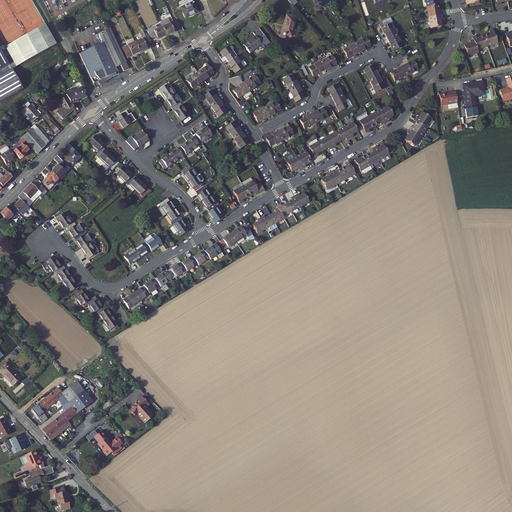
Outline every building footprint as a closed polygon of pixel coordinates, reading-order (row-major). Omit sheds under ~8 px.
[(442,15),(441,10),(438,11),(437,5),(425,7),(427,18),(442,15)] [(197,16),(192,6),(180,12),(185,22),(197,16)] [(290,39),(297,19),(286,15),(279,34),(290,39)] [(441,26),(440,20),(442,20),(442,15),(427,18),(429,28),(441,26)] [(393,37),(384,19),(375,24),(384,42),(393,37)] [(177,35),(172,23),(167,25),(169,28),(161,31),(165,40),(177,35)] [(39,54),(56,45),(45,25),(5,46),(13,62),(16,67),(39,54)] [(165,40),(161,31),(160,27),(154,29),(156,33),(151,35),(150,32),(146,34),(150,44),(155,42),(156,44),(165,40)] [(502,41),(498,28),(494,30),(494,32),(488,34),(492,44),(502,41)] [(259,44),(265,40),(259,32),(254,36),(250,32),(238,42),(245,51),(257,41),(259,44)] [(125,67),(109,33),(98,38),(101,46),(114,72),(118,70),(125,67)] [(492,44),(488,34),(483,36),(482,34),(478,35),(479,37),(483,48),(492,44)] [(399,49),(393,37),(384,42),(390,54),(399,49)] [(483,48),(479,37),(475,39),(476,42),(470,44),(472,49),(468,50),(470,55),(484,50),(483,48)] [(151,52),(145,39),(139,41),(140,44),(133,47),(138,58),(151,52)] [(356,54),(368,48),(363,39),(351,45),(356,54)] [(138,58),(133,47),(131,42),(124,46),(126,49),(121,51),(126,62),(130,60),(131,61),(138,58)] [(356,54),(351,45),(340,51),(344,60),(356,54)] [(92,89),(94,88),(96,87),(97,90),(118,80),(114,72),(101,46),(91,51),(79,57),(76,58),(92,89)] [(233,57),(225,46),(217,52),(225,63),(233,57)] [(0,69),(9,65),(0,49),(0,69)] [(18,77),(54,58),(51,50),(14,69),(18,77)] [(64,63),(65,64),(71,59),(67,55),(51,69),(54,72),(64,63)] [(237,62),(233,57),(225,63),(232,73),(241,67),(244,64),(240,59),(237,62)] [(321,72),(333,66),(329,57),(317,63),(321,72)] [(9,65),(0,69),(0,102),(22,90),(11,70),(16,67),(13,62),(9,65)] [(321,72),(317,63),(305,69),(309,78),(321,72)] [(416,73),(410,63),(397,70),(402,80),(416,73)] [(209,73),(203,65),(192,72),(198,81),(209,73)] [(128,73),(125,67),(118,70),(121,77),(128,73)] [(375,80),(369,67),(359,72),(366,84),(375,80)] [(402,80),(397,70),(386,75),(391,85),(402,80)] [(198,81),(192,72),(181,80),(187,89),(198,81)] [(258,85),(251,75),(240,82),(247,92),(258,85)] [(296,87),(290,75),(280,80),(286,93),(296,87)] [(482,93),(488,92),(487,84),(491,83),(490,78),(473,81),(473,85),(472,86),(475,106),(473,106),(474,115),(485,113),(482,93)] [(381,91),(375,80),(366,84),(372,96),(381,91)] [(247,92),(240,82),(229,90),(236,100),(247,92)] [(171,97),(163,86),(155,91),(163,103),(171,97)] [(465,103),(462,86),(455,87),(446,89),(449,102),(455,101),(456,105),(465,103)] [(302,100),(296,87),(286,93),(292,105),(302,100)] [(338,99),(332,87),(323,91),(329,104),(338,99)] [(78,101),(87,97),(83,88),(64,97),(65,99),(69,107),(78,103),(78,101)] [(214,101),(206,90),(198,96),(205,107),(214,101)] [(393,96),(390,90),(384,93),(387,99),(393,96)] [(39,101),(32,93),(29,96),(35,104),(39,101)] [(178,107),(171,97),(163,103),(169,113),(178,107)] [(65,99),(57,104),(62,111),(66,107),(71,113),(72,112),(69,107),(65,99)] [(344,111),(338,99),(329,104),(335,116),(344,111)] [(222,111),(214,101),(205,107),(213,118),(222,111)] [(278,112),(273,102),(262,108),(268,118),(278,112)] [(61,123),(71,113),(66,107),(62,111),(56,117),(61,123)] [(186,117),(178,107),(169,113),(177,124),(186,117)] [(392,117),(386,107),(376,112),(382,125),(386,123),(385,120),(392,117)] [(268,118),(262,108),(252,114),(256,124),(268,118)] [(429,123),(434,114),(424,108),(421,114),(418,113),(417,116),(419,117),(429,123)] [(40,120),(30,109),(23,116),(32,127),(40,120)] [(323,119),(319,110),(308,116),(313,125),(323,119)] [(382,125),(376,112),(367,117),(373,127),(378,125),(379,127),(382,125)] [(130,125),(122,114),(114,120),(121,131),(130,125)] [(313,125),(308,116),(295,122),(299,132),(313,125)] [(373,127),(367,117),(357,122),(364,135),(368,133),(367,130),(373,127)] [(422,134),(429,123),(419,117),(415,124),(413,122),(410,126),(422,134)] [(228,139),(236,134),(229,123),(221,128),(228,139)] [(356,132),(352,123),(342,129),(347,139),(352,136),(351,134),(356,132)] [(203,142),(213,134),(208,126),(198,133),(199,134),(203,142)] [(417,142),(422,134),(410,126),(408,129),(411,131),(407,136),(417,142)] [(288,138),(283,129),(273,134),(278,143),(288,138)] [(347,139),(342,129),(333,134),(337,142),(343,138),(344,141),(347,139)] [(150,140),(144,131),(134,138),(132,136),(126,140),(131,145),(133,148),(135,149),(136,149),(150,140)] [(49,147),(37,133),(33,137),(45,151),(49,147)] [(24,160),(28,155),(23,150),(25,147),(37,160),(45,151),(33,137),(31,134),(23,142),(23,143),(10,156),(13,159),(14,159),(21,165),(25,161),(24,160)] [(203,142),(199,134),(189,141),(195,150),(205,144),(203,142)] [(243,144),(236,134),(228,139),(235,150),(243,144)] [(278,143),(273,134),(260,141),(265,150),(278,143)] [(337,142),(333,134),(324,138),(330,149),(334,146),(333,144),(337,142)] [(103,148),(93,138),(86,145),(96,155),(100,150),(103,148)] [(330,149),(324,138),(315,143),(319,152),(326,148),(328,150),(330,149)] [(195,150),(189,141),(178,148),(185,157),(195,150)] [(397,150),(393,141),(390,141),(387,143),(392,152),(395,151),(397,150)] [(319,152),(315,143),(307,148),(308,150),(311,157),(312,159),(317,156),(315,154),(319,152)] [(392,152),(387,143),(381,147),(379,144),(377,146),(383,158),(392,152)] [(383,158),(377,146),(372,149),(374,151),(369,154),(374,163),(383,158)] [(80,160),(74,155),(67,148),(64,152),(69,157),(65,162),(72,169),(73,168),(74,168),(77,165),(77,164),(77,163),(80,160)] [(185,157),(178,148),(167,156),(174,165),(185,157)] [(109,159),(100,150),(96,155),(93,158),(102,166),(109,159)] [(311,157),(308,150),(303,153),(303,155),(307,160),(311,157)] [(385,161),(397,154),(395,151),(392,152),(383,158),(385,161)] [(15,165),(7,153),(0,156),(0,157),(2,161),(0,162),(5,171),(15,165)] [(374,163),(369,154),(363,157),(361,155),(357,157),(364,169),(374,163)] [(309,164),(307,160),(303,155),(293,160),(300,173),(304,171),(302,168),(309,164)] [(163,173),(174,165),(167,156),(157,163),(163,173)] [(300,173),(293,160),(291,157),(281,162),(289,176),(294,172),(296,175),(300,173)] [(118,167),(109,159),(102,166),(111,175),(118,167)] [(56,184),(63,176),(61,175),(66,170),(56,160),(53,163),(52,165),(57,169),(49,177),(56,184)] [(360,172),(353,160),(348,162),(350,165),(344,168),(350,178),(360,172)] [(350,178),(344,168),(339,171),(338,169),(334,171),(341,183),(350,178)] [(190,179),(183,169),(175,175),(181,185),(190,179)] [(131,181),(121,171),(114,179),(124,188),(126,187),(131,181)] [(343,187),(341,183),(334,171),(330,173),(331,176),(326,179),(331,189),(333,187),(336,192),(343,187)] [(48,193),(57,185),(56,184),(49,177),(47,176),(47,177),(46,176),(45,178),(44,180),(45,181),(40,186),(48,193)] [(197,190),(194,185),(197,183),(193,177),(190,179),(181,185),(189,196),(197,190)] [(0,191),(2,194),(11,183),(6,178),(1,183),(0,182),(0,191)] [(141,187),(133,179),(131,181),(126,187),(134,194),(141,187)] [(43,194),(40,192),(42,190),(34,183),(30,187),(41,197),(43,194)] [(254,197),(250,189),(247,185),(237,190),(243,201),(248,198),(249,199),(254,197)] [(260,194),(255,186),(250,189),(254,197),(260,194)] [(28,211),(39,200),(41,202),(43,199),(41,197),(30,187),(18,200),(17,201),(20,204),(25,210),(27,212),(28,211)] [(149,195),(141,187),(134,194),(142,202),(149,195)] [(204,200),(197,190),(189,196),(196,205),(204,200)] [(237,204),(243,201),(237,190),(228,195),(235,208),(238,206),(237,204)] [(313,199),(308,190),(303,194),(301,192),(299,194),(305,204),(313,199)] [(305,204),(299,194),(295,196),(296,198),(291,200),(296,209),(305,204)] [(211,210),(204,200),(196,205),(203,215),(210,210),(211,210)] [(296,209),(291,200),(286,204),(285,202),(281,204),(283,206),(287,214),(296,209)] [(171,212),(164,202),(162,204),(156,209),(163,219),(171,212)] [(19,217),(25,210),(20,204),(11,212),(13,215),(15,213),(19,217)] [(289,216),(287,214),(283,206),(280,208),(281,210),(276,214),(281,224),(282,225),(287,222),(285,219),(289,216)] [(9,224),(13,220),(11,219),(13,217),(12,216),(9,214),(6,210),(5,211),(3,212),(1,214),(0,215),(0,221),(9,231),(12,228),(9,224)] [(217,220),(210,210),(203,215),(202,216),(208,225),(217,220)] [(177,222),(171,212),(163,219),(168,227),(176,222),(177,222)] [(281,224),(276,214),(270,217),(269,214),(265,216),(272,226),(273,229),(281,224)] [(272,226),(265,216),(262,218),(264,221),(259,224),(264,231),(272,226)] [(68,228),(61,218),(53,223),(60,233),(61,232),(68,228)] [(251,229),(246,220),(235,228),(241,236),(251,229)] [(183,234),(176,222),(168,227),(167,228),(174,239),(183,234)] [(70,242),(78,236),(80,234),(75,228),(72,230),(69,227),(68,228),(61,232),(69,243),(70,242)] [(241,236),(235,228),(223,236),(229,244),(241,236)] [(86,246),(88,244),(87,242),(83,237),(80,239),(78,236),(70,242),(78,252),(86,246)] [(156,246),(150,238),(147,240),(145,237),(138,242),(139,245),(145,252),(146,253),(156,246)] [(230,250),(220,238),(210,245),(215,253),(216,254),(221,250),(224,254),(230,250)] [(86,246),(78,252),(86,262),(94,256),(88,249),(92,246),(90,243),(88,244),(86,246)] [(135,260),(145,252),(139,245),(129,252),(135,260)] [(203,262),(215,253),(210,245),(209,245),(197,253),(203,262)] [(194,253),(201,260),(203,262),(197,253),(196,251),(194,253)] [(135,260),(129,252),(119,259),(125,267),(135,260)] [(191,267),(201,260),(194,253),(185,259),(191,267)] [(56,268),(49,258),(42,264),(44,268),(49,274),(51,273),(56,268)] [(191,267),(185,259),(184,258),(174,265),(180,273),(186,268),(187,269),(191,267)] [(11,270),(15,266),(9,261),(6,265),(11,270)] [(66,277),(59,267),(56,268),(51,273),(59,283),(66,277)] [(171,279),(178,274),(176,271),(174,273),(172,271),(170,268),(159,275),(164,282),(169,288),(174,284),(171,279)] [(154,289),(164,282),(159,275),(159,274),(148,281),(149,282),(154,289)] [(74,288),(66,277),(59,283),(66,293),(74,288)] [(157,292),(154,289),(149,282),(139,290),(145,298),(152,293),(153,295),(157,292)] [(137,304),(145,298),(139,290),(128,298),(134,306),(137,304)] [(86,301),(78,291),(71,296),(78,307),(84,302),(86,301)] [(100,307),(92,296),(86,301),(84,302),(92,313),(94,312),(100,307)] [(138,307),(147,301),(145,298),(137,304),(138,307)] [(100,321),(108,316),(102,306),(100,307),(94,312),(100,321)] [(116,326),(108,316),(100,321),(108,332),(116,326)] [(19,381),(5,366),(0,370),(0,376),(12,389),(19,381)] [(69,403),(83,392),(76,382),(61,393),(68,401),(69,403)] [(45,407),(57,397),(61,393),(57,388),(41,402),(45,407)] [(76,412),(91,401),(83,392),(69,403),(71,406),(76,412)] [(68,401),(61,393),(57,397),(59,399),(63,405),(68,401)] [(144,406),(146,408),(149,406),(150,405),(147,403),(150,400),(145,395),(141,398),(147,404),(144,406)] [(47,409),(59,399),(57,397),(45,407),(47,409)] [(147,404),(141,398),(135,403),(138,406),(137,407),(136,409),(134,407),(132,408),(129,414),(134,416),(137,415),(145,424),(153,417),(149,412),(148,411),(147,411),(145,409),(146,408),(144,406),(147,404)] [(42,413),(40,411),(45,407),(41,402),(34,408),(30,411),(41,424),(47,419),(42,413)] [(47,437),(66,421),(76,412),(71,406),(67,409),(43,431),(47,437)] [(0,440),(10,435),(4,424),(6,423),(4,419),(0,421),(0,440)] [(50,441),(70,425),(66,421),(47,437),(50,441)] [(25,450),(23,445),(22,446),(20,441),(21,440),(19,436),(3,444),(6,451),(11,449),(12,451),(11,451),(13,456),(25,450)] [(119,436),(116,438),(121,444),(124,441),(119,436)] [(42,465),(39,458),(36,459),(33,452),(22,457),(26,464),(24,465),(27,471),(42,465)] [(35,487),(39,486),(37,481),(51,475),(48,467),(29,475),(26,477),(27,480),(24,481),(25,483),(22,484),(25,491),(29,490),(31,494),(37,492),(35,487)] [(69,504),(66,492),(64,493),(63,490),(56,492),(56,491),(49,493),(50,497),(53,497),(54,502),(56,501),(58,507),(59,507),(60,511),(63,510),(63,511),(64,511),(70,511),(68,504),(69,504)]
